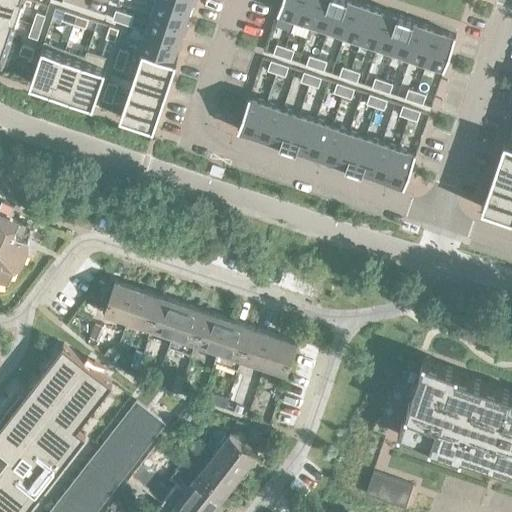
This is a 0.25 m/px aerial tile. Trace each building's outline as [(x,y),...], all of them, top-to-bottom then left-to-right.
[(0,0),(0,11),(17,18),(22,0),(0,0)] [(167,0),(153,0),(150,12),(184,24),(190,8),(167,0)] [(280,0),(277,11),(295,17),(300,0),(280,0)] [(300,0),(295,17),(311,22),(318,0),(300,0)] [(318,0),(311,22),(328,28),(336,0),(318,0)] [(336,0),(328,28),(344,33),(355,0),(336,0)] [(357,0),(355,0),(344,33),(361,39),(372,5),(357,0)] [(372,5),(361,39),(377,45),(389,10),(372,5)] [(115,8),(112,18),(121,21),(124,11),(115,8)] [(65,9),(62,18),(74,22),(77,13),(65,9)] [(389,10),(377,45),(393,50),(405,16),(389,10)] [(0,11),(0,35),(14,41),(15,40),(10,38),(17,18),(0,11)] [(36,11),(32,23),(41,26),(45,14),(36,11)] [(124,11),(121,21),(130,24),(133,14),(124,11)] [(150,12),(144,29),(178,40),(184,24),(150,12)] [(77,13),(74,22),(85,26),(88,17),(77,13)] [(405,16),(393,50),(410,56),(422,22),(405,16)] [(422,22),(410,56),(426,61),(438,27),(422,22)] [(32,23),(28,35),(37,38),(41,26),(32,23)] [(109,25),(105,37),(114,40),(118,27),(109,25)] [(438,27),(426,61),(444,67),(455,33),(438,27)] [(144,29),(138,45),(176,58),(177,57),(173,56),(178,40),(144,29)] [(0,35),(0,61),(7,63),(14,41),(0,35)] [(44,39),(30,81),(51,88),(66,46),(44,39)] [(22,43),(18,52),(31,57),(34,47),(22,43)] [(276,43),(273,52),(282,55),(285,46),(276,43)] [(142,48),(137,63),(171,75),(176,58),(138,45),(138,47),(142,48)] [(66,46),(51,88),(72,95),(88,48),(87,48),(85,52),(66,46)] [(285,46),(282,55),(290,58),(293,49),(285,46)] [(119,47),(116,56),(126,59),(128,51),(119,47)] [(88,48),(72,95),(93,102),(109,55),(88,48)] [(309,54),(306,63),(315,66),(318,57),(309,54)] [(116,56),(113,65),(123,68),(126,59),(116,56)] [(318,57),(315,66),(323,69),(326,60),(318,57)] [(270,59),(267,68),(276,71),(279,62),(270,59)] [(279,62),(276,71),(285,74),(288,65),(279,62)] [(137,63),(131,80),(165,91),(171,75),(137,63)] [(342,65),(339,75),(348,77),(351,68),(342,65)] [(351,68),(348,77),(356,80),(359,71),(351,68)] [(303,70),(300,80),(309,83),(312,73),(303,70)] [(312,73),(309,83),(318,86),(321,76),(312,73)] [(375,76),(372,86),(380,89),(384,79),(375,76)] [(384,79),(380,89),(389,92),(392,82),(384,79)] [(108,80),(105,89),(114,92),(117,83),(108,80)] [(131,80),(126,96),(160,108),(165,91),(131,80)] [(337,81),(333,91),(342,94),(345,84),(337,81)] [(345,84),(342,94),(351,97),(354,87),(345,84)] [(408,87),(405,97),(414,100),(417,90),(408,87)] [(105,89),(102,98),(112,101),(114,92),(105,89)] [(417,90),(414,100),(422,103),(425,93),(417,90)] [(369,93),(366,102),(375,105),(378,95),(369,93)] [(249,94),(237,128),(255,134),(266,100),(249,94)] [(378,95),(375,105),(384,108),(387,98),(378,95)] [(126,96),(120,114),(154,125),(160,108),(126,96)] [(266,100),(255,134),(271,140),(283,106),(266,100)] [(402,104),(399,113),(408,116),(411,106),(402,104)] [(283,106),(271,140),(288,145),(299,111),(283,106)] [(411,106),(408,116),(417,119),(420,109),(411,106)] [(299,111),(288,145),(304,151),(316,117),(299,111)] [(316,117),(304,151),(321,156),(332,122),(316,117)] [(332,122),(321,156),(337,162),(349,128),(332,122)] [(349,128),(337,162),(354,168),(365,133),(349,128)] [(365,133),(354,168),(370,173),(382,139),(365,133)] [(382,139),(370,173),(387,179),(398,145),(382,139)] [(511,142),(504,139),(498,156),(511,160),(511,142)] [(398,145),(387,179),(404,185),(416,151),(398,145)] [(511,160),(498,156),(493,172),(511,178),(511,160)] [(0,184),(14,194),(21,184),(0,169),(0,184)] [(511,178),(493,172),(487,189),(511,197),(511,178)] [(39,212),(46,202),(21,184),(14,194),(39,212)] [(511,197),(487,189),(481,206),(511,216),(511,197)] [(0,280),(8,282),(18,259),(22,261),(28,248),(24,246),(32,226),(13,218),(10,214),(13,206),(1,201),(0,202),(0,280)] [(104,311),(126,318),(137,286),(115,279),(104,311)] [(160,294),(137,286),(126,318),(149,326),(160,294)] [(149,326),(172,334),(183,302),(160,294),(149,326)] [(207,309),(183,302),(172,334),(168,344),(192,352),(196,342),(207,309)] [(207,309),(196,342),(217,349),(218,349),(229,317),(207,309)] [(238,368),(241,357),(251,325),(229,317),(218,349),(217,349),(214,360),(238,368)] [(104,323),(95,320),(89,335),(98,339),(104,323)] [(241,357),(263,365),(274,332),(251,325),(241,357)] [(274,332),(263,365),(287,372),(297,340),(274,332)] [(0,511),(23,511),(85,433),(77,426),(112,380),(102,372),(63,342),(28,387),(19,381),(0,405),(0,511)] [(423,356),(397,433),(461,455),(462,451),(511,468),(511,389),(458,371),(459,367),(423,356)] [(124,415),(153,438),(166,422),(136,399),(124,415)] [(124,415),(111,431),(141,454),(153,438),(124,415)] [(99,446),(128,469),(141,454),(111,431),(99,446)] [(209,442),(210,448),(211,449),(214,452),(241,473),(256,453),(230,432),(227,435),(224,432),(217,433),(209,442)] [(86,462),(116,485),(128,469),(99,446),(86,462)] [(226,491),(241,473),(214,452),(200,470),(226,491)] [(116,485),(86,462),(74,478),(104,501),(116,485)] [(373,469),(366,491),(405,505),(413,483),(373,469)] [(212,510),(226,491),(200,470),(185,489),(212,510)] [(84,511),(95,511),(104,501),(74,478),(62,494),(84,511)] [(162,501),(170,508),(175,511),(210,511),(212,510),(185,489),(176,482),(162,501)] [(49,510),(52,511),(84,511),(62,494),(49,510)] [(162,501),(153,511),(175,511),(170,508),(162,501)]
